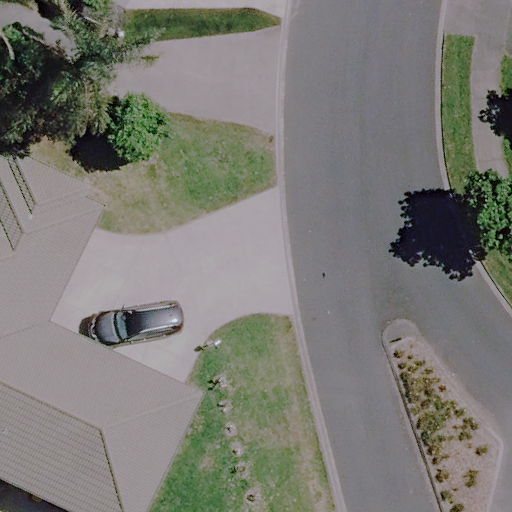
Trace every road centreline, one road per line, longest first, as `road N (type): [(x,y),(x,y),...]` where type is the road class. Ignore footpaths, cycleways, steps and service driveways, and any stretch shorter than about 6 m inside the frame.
road 1 (residential): [(374,68),(342,194),(349,336),(393,511)]
road 2 (residential): [(430,291),(374,68)]
road 3 (residential): [(511,385),(430,291)]
